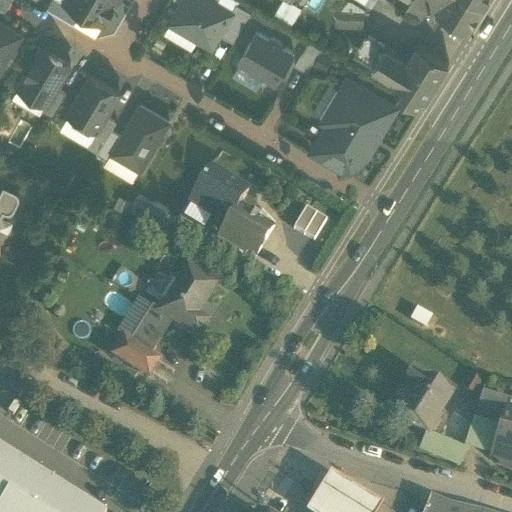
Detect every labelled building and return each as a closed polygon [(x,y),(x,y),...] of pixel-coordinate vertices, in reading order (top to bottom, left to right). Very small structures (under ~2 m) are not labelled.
[(0,0),(0,8),(4,11),(10,0),(0,0)] [(65,1),(63,0),(51,0),(47,8),(74,25),(82,11),(65,1)] [(117,0),(65,0),(65,1),(82,11),(103,23),(117,0)] [(211,47),(219,33),(232,12),(231,12),(211,0),(183,0),(170,22),(171,22),(198,39),(211,47)] [(283,0),(274,15),(291,25),(302,8),(288,0),(283,0)] [(405,10),(434,28),(440,17),(420,5),(421,3),(415,0),(412,0),(411,3),(405,10)] [(468,33),(483,9),(468,0),(422,0),(421,3),(420,5),(440,17),(468,33)] [(468,0),(483,9),(488,0),(468,0)] [(237,4),(231,12),(232,12),(219,33),(233,41),(250,12),(237,4)] [(334,24),(360,25),(361,7),(334,6),(334,24)] [(82,11),(74,25),(95,37),(103,23),(82,11)] [(0,72),(22,35),(0,21),(0,72)] [(198,39),(171,22),(164,33),(192,49),(198,39)] [(270,38),(257,30),(239,60),(252,68),(251,70),(261,76),(262,74),(275,82),(293,52),(280,44),(281,42),(271,36),(270,38)] [(354,54),(373,66),(386,46),(366,33),(354,54)] [(322,49),(310,41),(295,65),(307,73),(322,49)] [(399,93),(418,105),(423,96),(426,98),(449,62),(418,43),(408,59),(386,46),(373,66),(404,85),(399,93)] [(19,87),(46,104),(57,87),(71,63),(43,47),(19,87)] [(120,93),(91,75),(67,115),(96,132),(106,115),(120,93)] [(312,150),(355,176),(373,145),(370,143),(374,137),(377,139),(397,106),(348,77),(323,120),(329,123),(312,150)] [(42,111),(52,117),(67,93),(57,87),(46,104),(42,111)] [(112,153),(140,170),(169,122),(141,105),(122,136),(112,153)] [(117,121),(106,115),(96,132),(88,145),(98,152),(112,130),(117,121)] [(97,154),(107,160),(112,153),(122,136),(112,130),(98,152),(97,154)] [(226,223),(223,227),(227,229),(237,212),(247,196),(208,172),(188,206),(212,221),(215,216),(226,223)] [(0,227),(0,226),(0,217),(4,209),(7,211),(11,210),(14,209),(19,197),(19,193),(16,190),(4,184),(0,191),(0,227)] [(293,231),(303,237),(316,216),(305,210),(293,231)] [(263,227),(237,212),(227,229),(223,227),(215,242),(222,246),(244,259),(263,227)] [(325,222),(316,216),(303,237),(313,243),(325,222)] [(215,257),(244,271),(249,263),(244,259),(222,246),(215,257)] [(159,316),(197,339),(207,323),(197,317),(215,288),(187,270),(159,316)] [(112,359),(147,380),(158,362),(123,341),(112,359)] [(425,435),(426,436),(426,434),(450,397),(421,379),(420,380),(410,374),(400,389),(410,396),(396,417),(425,435)] [(482,394),(473,423),(500,431),(504,416),(506,416),(510,403),(482,394)] [(492,458),(511,464),(511,418),(506,416),(504,416),(500,431),(492,458)] [(492,458),(500,431),(473,423),(472,423),(463,449),(492,458)] [(418,452),(460,467),(467,452),(426,434),(426,436),(425,435),(418,452)] [(97,511),(0,451),(0,511),(97,511)] [(329,477),(307,511),(379,511),(381,509),(329,477)] [(424,511),(446,511),(449,508),(429,500),(424,511)]
